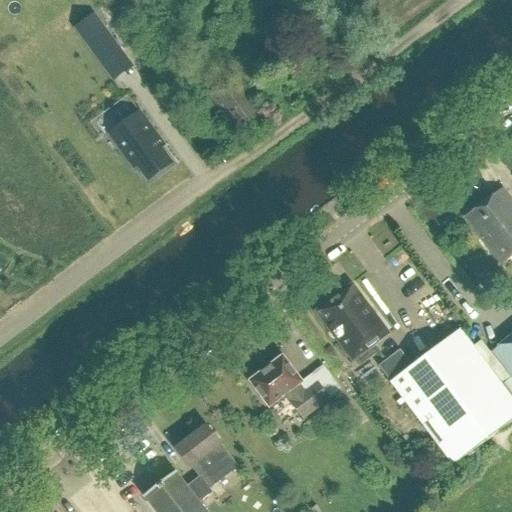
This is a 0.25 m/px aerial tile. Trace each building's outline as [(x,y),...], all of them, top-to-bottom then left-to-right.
[(104,28),(88,39),(117,79),(133,67),(104,28)] [(253,98),(238,77),(211,96),(215,102),(208,107),(213,115),(216,113),(221,121),(227,116),(238,132),(247,126),(249,129),(263,119),(250,101),(253,98)] [(148,133),(132,145),(145,162),(148,159),(159,174),(182,157),(171,142),(174,140),(149,107),(136,117),(148,133)] [(511,256),(511,198),(504,188),(465,218),(501,265),(511,256)] [(388,334),(352,286),(318,312),(353,359),(388,334)] [(392,383),(453,466),(511,422),(511,397),(462,330),(413,367),(401,351),(379,367),(392,383)] [(511,336),(492,352),(511,378),(511,336)] [(303,382),(283,356),(251,381),(270,406),(286,394),(304,417),(329,398),(317,382),(305,391),(300,384),(303,382)] [(199,477),(194,481),(206,497),(213,492),(210,489),(239,467),(206,426),(177,449),(199,477)] [(208,511),(200,502),(206,497),(194,481),(188,486),(176,471),(144,496),(155,511),(208,511)]
